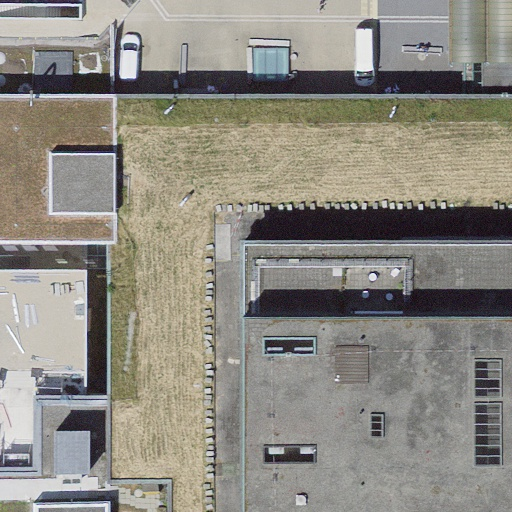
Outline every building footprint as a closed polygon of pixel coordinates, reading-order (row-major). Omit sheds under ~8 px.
[(0,0),(0,27),(87,28),(86,6),(86,0),(0,0)] [(511,0),(454,0),(454,99),(472,99),(489,99),(489,51),(511,52),(511,51),(511,0)] [(511,511),(511,51),(511,52),(489,51),(489,99),(472,99),(454,99),(294,100),(294,54),(259,54),(260,100),(119,100),(118,29),(102,42),(0,40),(0,253),(114,253),(114,275),(114,388),(114,482),(171,482),(170,511),(511,511)] [(114,275),(0,274),(0,387),(38,388),(114,388),(114,275)] [(0,511),(170,511),(171,482),(114,482),(114,388),(38,388),(38,403),(38,421),(38,442),(35,458),(0,458),(0,511)]
